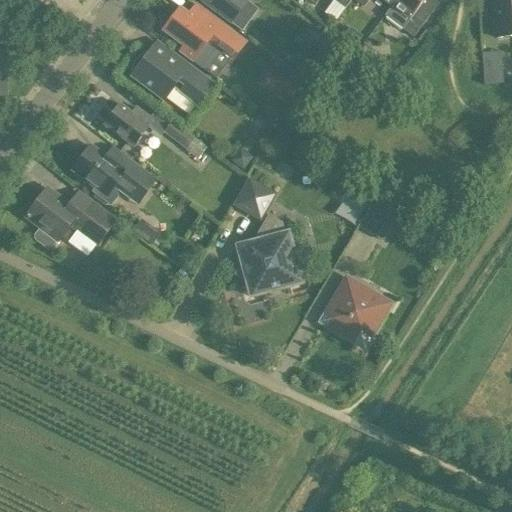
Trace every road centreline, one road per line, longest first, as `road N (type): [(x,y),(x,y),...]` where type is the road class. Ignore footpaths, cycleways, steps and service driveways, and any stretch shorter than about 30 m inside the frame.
road 1 (residential): [(0,256),(350,421)]
road 2 (unclassified): [(0,156),(119,0)]
